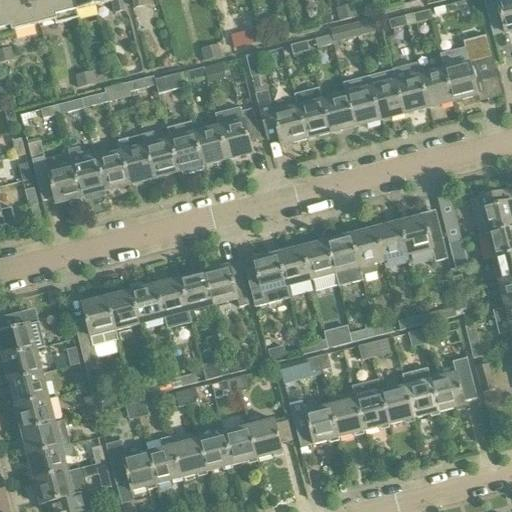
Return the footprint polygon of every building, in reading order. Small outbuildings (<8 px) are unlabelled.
[(0,0),(0,38),(15,35),(14,31),(54,21),(55,25),(79,19),(77,11),(73,0),(0,0)] [(98,6),(96,0),(73,0),(77,11),(98,6)] [(120,0),(96,0),(98,6),(112,2),(115,14),(123,12),(120,0)] [(132,0),(135,9),(144,6),(142,0),(132,0)] [(511,0),(482,0),(487,14),(490,26),(492,34),(503,31),(504,35),(511,32),(511,0)] [(340,22),(356,18),(353,5),(336,9),(340,22)] [(414,15),(416,24),(424,22),(432,20),(429,11),(422,13),(414,15)] [(333,23),(331,17),(319,20),(321,26),(333,23)] [(405,17),(389,21),(391,31),(408,26),(405,17)] [(367,23),(355,26),(357,35),(370,32),(367,23)] [(357,35),(355,26),(339,31),(341,40),(357,35)] [(258,33),(248,36),(250,46),(261,43),(258,33)] [(318,50),(333,46),(331,36),(315,40),(318,50)] [(466,49),(441,56),(445,71),(453,104),(478,97),(475,84),(496,78),(486,37),(464,43),(466,49)] [(307,43),(291,47),(293,56),(309,52),(307,43)] [(204,62),(221,58),(217,45),(201,50),(204,62)] [(0,64),(14,61),(10,48),(0,50),(0,64)] [(258,56),(247,59),(251,80),(263,77),(258,56)] [(418,65),(392,71),(393,72),(396,83),(404,116),(429,110),(421,77),(418,65)] [(205,81),(202,70),(187,74),(190,85),(205,81)] [(445,71),(421,77),(429,110),(453,104),(445,71)] [(396,83),(393,72),(368,78),(379,122),(404,116),(396,83)] [(93,73),(75,77),(78,89),(96,85),(93,73)] [(183,88),(179,75),(155,82),(158,95),(183,88)] [(154,78),(129,84),(132,94),(156,87),(154,78)] [(379,122),(368,78),(343,85),(346,96),(355,129),(379,122)] [(0,83),(0,94),(2,101),(11,98),(7,82),(0,83)] [(132,94),(129,84),(104,90),(105,95),(106,95),(108,103),(116,101),(116,98),(132,94)] [(322,102),(323,102),(320,90),(294,96),(295,99),(296,99),(306,141),(330,135),(322,102)] [(296,99),(295,99),(271,105),(268,91),(255,95),(266,138),(278,135),(281,148),(306,141),(296,99)] [(106,95),(105,95),(82,101),(84,109),(108,103),(106,95)] [(346,96),(323,102),(322,102),(330,135),(355,129),(346,96)] [(82,101),(57,107),(59,116),(84,109),(82,101)] [(59,116),(57,107),(40,111),(42,120),(59,116)] [(4,110),(8,126),(17,124),(13,108),(4,110)] [(240,109),(215,115),(219,129),(227,161),(252,155),(249,143),(260,140),(253,110),(241,113),(240,109)] [(192,124),(167,130),(170,142),(179,174),(187,172),(188,175),(204,171),(203,168),(195,135),(192,124)] [(227,161),(219,129),(195,135),(203,168),(227,161)] [(170,142),(157,145),(154,134),(143,137),(154,180),(179,174),(170,142)] [(154,180),(143,137),(118,143),(121,154),(129,187),(154,180)] [(26,156),(22,140),(12,143),(16,158),(26,156)] [(46,166),(40,143),(28,146),(42,202),(54,199),(55,206),(67,203),(68,206),(72,208),(80,206),(82,203),(81,199),(80,199),(70,159),(46,166)] [(105,152),(95,154),(105,193),(129,187),(121,154),(106,158),(105,152)] [(94,153),(70,159),(80,199),(81,199),(105,193),(95,154),(94,153)] [(22,182),(31,180),(27,165),(18,168),(22,182)] [(34,190),(25,192),(29,208),(38,206),(34,190)] [(511,229),(511,197),(510,190),(480,198),(483,210),(480,211),(487,236),(511,229)] [(0,228),(15,224),(11,209),(0,211),(0,228)] [(462,242),(454,210),(441,214),(444,230),(448,246),(462,242)] [(437,216),(425,219),(400,225),(408,258),(432,251),(435,264),(448,261),(437,216)] [(400,225),(376,231),(384,264),(408,258),(400,225)] [(511,229),(487,236),(493,261),(511,255),(511,229)] [(376,231),(352,237),(362,278),(376,274),(374,266),(384,264),(376,231)] [(352,237),(327,244),(335,276),(338,289),(363,282),(362,278),(352,237)] [(469,267),(462,242),(448,246),(455,270),(469,267)] [(335,276),(327,244),(303,250),(311,282),(335,276)] [(303,250),(278,256),(286,289),(311,282),(303,250)] [(511,281),(511,255),(493,261),(499,285),(511,281)] [(254,268),(245,271),(255,309),(289,300),(286,289),(278,256),(253,262),(254,268)] [(239,266),(205,275),(213,307),(237,301),(239,309),(249,307),(239,266)] [(205,275),(181,281),(189,313),(213,307),(205,275)] [(457,296),(466,294),(462,277),(453,279),(457,296)] [(181,281),(157,287),(165,319),(167,331),(192,325),(189,313),(181,281)] [(511,308),(511,281),(499,285),(506,309),(506,310),(511,308)] [(129,289),(131,294),(133,293),(141,326),(165,319),(157,287),(144,290),(143,285),(140,284),(131,287),(129,289)] [(131,294),(107,300),(115,332),(141,326),(133,293),(131,294)] [(466,294),(457,296),(461,310),(470,308),(466,294)] [(118,342),(115,332),(107,300),(82,306),(85,320),(74,323),(82,355),(87,373),(99,370),(93,348),(118,342)] [(511,308),(506,310),(506,309),(493,313),(499,336),(511,333),(511,334),(511,333),(511,308)] [(423,317),(425,326),(457,318),(455,309),(423,317)] [(39,324),(29,326),(25,327),(22,314),(0,319),(0,325),(2,333),(0,333),(0,347),(3,360),(36,351),(35,351),(45,349),(39,324)] [(425,326),(423,317),(398,323),(400,332),(425,326)] [(389,320),(373,324),(377,338),(392,334),(389,320)] [(377,338),(373,324),(364,326),(366,331),(350,336),(352,345),(377,338)] [(469,344),(478,342),(474,326),(465,328),(469,344)] [(419,333),(423,347),(432,344),(428,331),(419,333)] [(423,347),(419,333),(409,336),(412,350),(423,347)] [(334,334),(324,336),(328,350),(337,348),(334,334)] [(369,346),(373,359),(391,355),(388,341),(369,346)] [(319,353),(327,351),(325,342),(301,348),(303,357),(319,353)] [(482,358),(478,342),(469,344),(473,360),(482,358)] [(373,359),(369,346),(358,349),(361,362),(373,359)] [(284,347),(269,351),(272,361),(287,357),(284,347)] [(75,349),(66,351),(70,368),(79,366),(75,349)] [(36,351),(3,360),(10,384),(42,376),(36,351)] [(328,357),(319,359),(323,372),(331,370),(328,357)] [(323,372),(319,359),(307,362),(311,375),(323,372)] [(456,375),(432,381),(440,414),(465,407),(464,403),(477,400),(467,360),(453,363),(456,375)] [(228,366),(229,366),(227,361),(202,367),(206,382),(230,376),(228,366)] [(229,366),(228,366),(230,376),(247,372),(244,362),(229,366)] [(290,366),(279,369),(283,385),(294,382),(290,366)] [(495,391),(488,366),(476,369),(482,394),(495,391)] [(432,381),(431,382),(428,370),(402,377),(405,388),(407,388),(415,420),(440,414),(432,381)] [(87,390),(82,374),(72,377),(77,393),(87,390)] [(179,379),(182,389),(198,384),(195,375),(179,379)] [(48,401),(42,376),(10,384),(16,409),(48,401)] [(237,380),(240,393),(250,391),(246,377),(237,380)] [(182,389),(179,379),(155,385),(157,395),(182,389)] [(240,393),(237,380),(226,382),(230,396),(240,393)] [(353,389),(356,401),(365,433),(390,427),(382,394),(379,382),(353,389)] [(157,395),(155,385),(130,391),(133,401),(157,395)] [(405,388),(382,394),(390,427),(415,420),(407,388),(405,388)] [(196,390),(187,392),(190,406),(199,404),(196,390)] [(133,401),(130,391),(120,394),(122,404),(133,401)] [(190,406),(187,392),(175,396),(179,409),(190,406)] [(88,416),(97,414),(92,398),(84,400),(88,416)] [(48,401),(16,409),(22,433),(54,425),(48,401)] [(365,433),(356,401),(332,407),(340,439),(365,433)] [(137,405),(141,419),(149,417),(145,403),(137,405)] [(340,439),(332,407),(305,414),(302,403),(290,406),(301,449),(340,439)] [(141,419),(137,405),(125,408),(129,422),(141,419)] [(101,430),(97,414),(88,416),(93,432),(101,430)] [(249,428),(258,460),(283,454),(275,421),(249,428)] [(61,449),(54,425),(22,433),(28,457),(61,449)] [(249,428),(224,434),(233,467),(258,460),(249,428)] [(511,433),(503,430),(498,442),(508,446),(511,434),(511,433)] [(233,467),(224,434),(199,441),(207,473),(233,467)] [(162,450),(149,454),(157,486),(183,480),(174,447),(173,447),(171,439),(160,442),(162,450)] [(199,441),(174,447),(183,480),(207,473),(199,441)] [(149,454),(126,460),(122,443),(106,447),(115,481),(127,478),(131,493),(157,486),(149,454)] [(71,447),(61,449),(28,457),(35,482),(67,474),(63,459),(73,457),(71,447)] [(96,466),(105,464),(101,448),(92,450),(96,466)] [(96,466),(85,469),(87,479),(99,476),(102,491),(111,488),(105,464),(96,466)] [(81,471),(67,474),(35,482),(41,506),(56,502),(58,511),(74,507),(72,498),(87,495),(81,471)]
